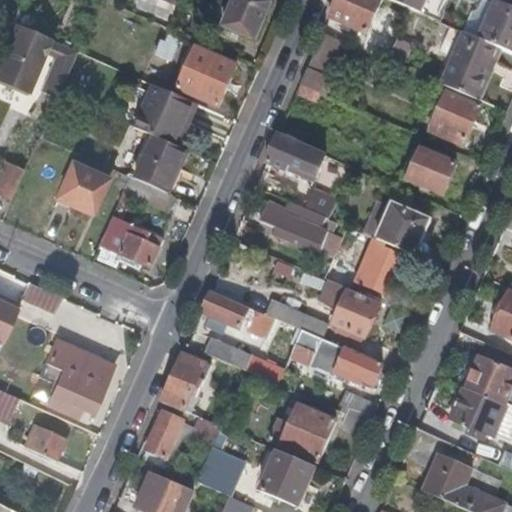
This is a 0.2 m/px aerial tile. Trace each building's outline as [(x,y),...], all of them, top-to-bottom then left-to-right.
[(168,16),(174,0),(141,0),(139,5),(168,16)] [(205,0),(182,0),(182,1),(202,9),(205,0)] [(235,0),(232,7),(227,20),(224,27),(256,40),(272,2),(266,0),(235,0)] [(338,0),(331,18),(368,32),(382,0),(338,0)] [(429,0),(390,0),(424,14),(429,0)] [(469,34),(482,40),(498,2),(493,0),(484,0),(481,9),(473,11),(464,32),(469,34)] [(499,47),(511,52),(511,0),(493,0),(498,2),(482,40),(499,47)] [(216,15),(227,20),(232,7),(221,2),(216,15)] [(11,24),(13,18),(4,14),(0,24),(0,41),(3,43),(11,24)] [(49,39),(13,25),(0,57),(0,80),(27,93),(49,39)] [(186,35),(171,28),(165,43),(161,41),(156,53),(176,62),(186,35)] [(375,31),(366,52),(388,61),(397,41),(375,31)] [(310,65),(330,75),(344,42),(324,33),(310,65)] [(447,86),(449,87),(477,99),(499,47),(482,40),(469,34),(447,86)] [(388,61),(402,67),(410,47),(397,41),(388,61)] [(57,92),(76,50),(63,45),(45,87),(57,92)] [(220,106),(237,65),(196,48),(179,88),(220,106)] [(322,92),(327,95),(334,77),(330,75),(310,65),(302,85),(322,92)] [(199,104),(155,85),(137,128),(150,134),(180,148),(185,134),(182,133),(186,124),(190,126),(199,104)] [(318,102),(322,92),(302,85),(298,93),(318,102)] [(478,104),(480,100),(477,99),(449,87),(430,131),(461,144),(463,139),(467,141),(482,106),(478,104)] [(280,136),(299,145),(303,137),(283,128),(280,136)] [(179,174),(188,151),(180,148),(150,134),(131,177),(151,185),(169,193),(179,174)] [(318,178),(327,156),(299,145),(280,136),(267,164),(287,173),(289,166),(318,178)] [(444,194),(457,163),(431,151),(431,148),(429,146),(425,146),(423,148),(422,150),(423,154),(415,151),(403,176),(444,194)] [(88,213),(103,178),(70,163),(54,199),(88,213)] [(0,169),(0,197),(8,201),(21,173),(2,164),(0,169)] [(127,175),(121,172),(115,187),(121,189),(127,175)] [(182,175),(179,174),(169,193),(173,195),(182,175)] [(121,189),(120,190),(144,201),(151,185),(131,177),(127,175),(121,189)] [(170,212),(176,197),(173,195),(169,193),(151,185),(144,201),(170,212)] [(327,220),(311,213),(271,196),(270,200),(260,225),(257,231),(323,259),(333,233),(324,230),(327,220)] [(253,223),(260,225),(270,200),(262,197),(253,223)] [(327,220),(331,221),(336,206),(316,198),(311,213),(327,220)] [(417,258),(427,233),(432,219),(393,203),(392,205),(379,200),(365,236),(376,240),(387,245),(417,258)] [(151,236),(151,233),(134,225),(121,254),(142,263),(153,267),(163,242),(151,236)] [(153,228),(151,233),(151,236),(163,242),(167,233),(153,228)] [(417,258),(420,259),(431,234),(427,233),(417,258)] [(385,250),(387,245),(376,240),(366,263),(376,267),(371,279),(390,289),(404,258),(385,250)] [(142,263),(121,254),(119,258),(140,269),(142,263)] [(326,279),(350,289),(354,279),(329,269),(326,279)] [(367,337),(380,304),(349,291),(334,324),(367,337)] [(511,291),(495,328),(511,335),(511,291)] [(211,292),(202,314),(240,330),(249,308),(211,292)] [(303,331),(323,340),(328,326),(304,316),(306,311),(275,298),(268,316),(276,320),(303,331)] [(0,344),(1,345),(16,310),(0,303),(0,344)] [(273,329),(276,320),(268,316),(257,312),(253,322),(273,329)] [(376,384),(383,365),(323,340),(303,331),(298,344),(341,362),(334,378),(344,382),(346,378),(359,384),(361,379),(376,384)] [(206,355),(247,372),(257,377),(263,358),(214,338),(206,355)] [(91,415),(113,365),(60,340),(43,377),(57,383),(48,402),(67,411),(66,413),(79,419),(82,411),(91,415)] [(183,356),(163,403),(186,412),(206,366),(183,356)] [(511,370),(480,356),(466,389),(506,407),(511,409),(511,370)] [(374,390),(376,384),(361,379),(359,384),(374,390)] [(506,407),(466,389),(452,420),(471,428),(493,437),(506,407)] [(350,409),(373,420),(380,405),(351,392),(342,413),(347,415),(350,409)] [(321,462),(338,423),(299,406),(282,446),(321,462)] [(343,425),(367,435),(373,420),(350,409),(347,415),(343,425)] [(213,446),(222,427),(197,417),(194,427),(164,414),(143,461),(175,474),(190,436),(213,446)] [(54,462),(65,439),(33,424),(24,448),(54,462)] [(493,437),(471,428),(469,433),(485,440),(486,437),(492,440),(493,437)] [(204,467),(232,481),(243,458),(213,446),(204,467)] [(511,451),(507,449),(500,466),(511,470),(511,451)] [(300,507),(317,468),(279,452),(262,491),(300,507)] [(441,452),(424,491),(471,511),(511,511),(511,506),(485,494),(493,475),(441,452)] [(197,483),(226,495),(232,481),(204,467),(197,483)] [(146,511),(186,511),(194,495),(151,476),(137,508),(146,511)] [(254,511),(256,508),(230,497),(223,511),(254,511)]
